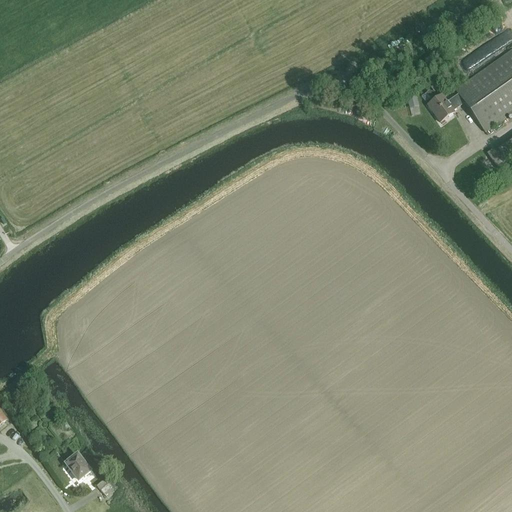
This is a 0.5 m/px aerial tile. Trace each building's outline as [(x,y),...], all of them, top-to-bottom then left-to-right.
[(455,113),(454,112),(464,105),(485,134),(511,114),(511,50),(454,91),(457,95),(447,102),(442,96),(427,106),(440,124),(455,113)] [(474,51),(459,65),(468,75),(484,61),(474,51)] [(406,98),(409,109),(419,107),(416,96),(406,98)] [(365,127),(367,118),(360,117),(359,126),(365,127)] [(511,135),(495,147),(487,153),(499,171),(508,164),(511,161),(511,135)] [(90,472),(77,456),(66,465),(78,481),(90,472)] [(106,480),(97,488),(104,495),(113,488),(106,480)] [(40,494),(48,491),(46,486),(38,489),(40,494)]
